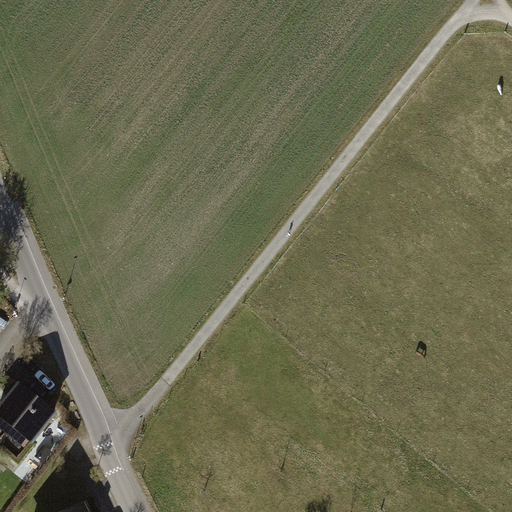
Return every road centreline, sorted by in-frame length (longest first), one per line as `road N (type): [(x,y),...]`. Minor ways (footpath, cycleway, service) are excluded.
road 1 (track): [(102,443),(166,382),(473,0)]
road 2 (residential): [(133,511),(46,314)]
road 3 (residential): [(46,314),(0,196)]
